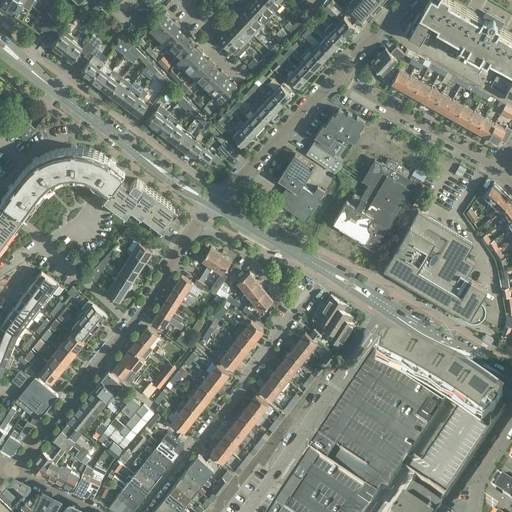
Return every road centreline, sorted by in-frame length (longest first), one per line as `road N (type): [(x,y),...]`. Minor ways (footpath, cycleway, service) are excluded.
road 1 (unknown): [(331,434),(391,349),(473,395),(477,406),(432,483),(353,444)]
road 2 (residential): [(211,205),(131,324),(12,469)]
road 3 (residential): [(139,511),(326,273)]
road 4 (residential): [(390,311),(247,511)]
road 5 (residential): [(500,168),(337,76)]
road 6 (residential): [(211,205),(337,76)]
road 7 (secondary): [(130,151),(18,59)]
road 8 (secondary): [(511,382),(390,311)]
road 9 (residential): [(38,246),(79,219),(130,151)]
road 10 (secondary): [(326,273),(211,205)]
